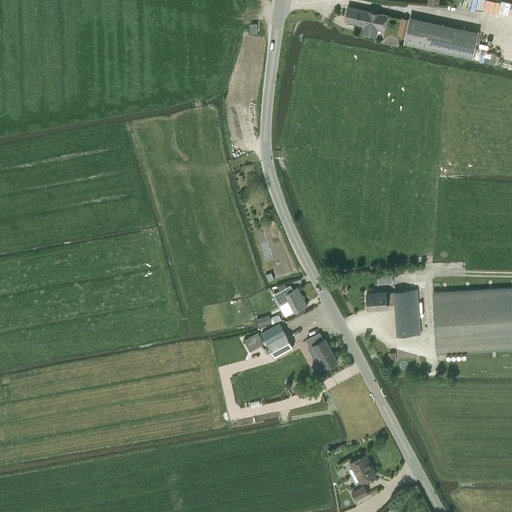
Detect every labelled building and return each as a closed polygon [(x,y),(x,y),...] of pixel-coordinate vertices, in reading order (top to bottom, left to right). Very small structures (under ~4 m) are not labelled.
[(510,0),(498,0),(497,10),(510,12),(511,0),(510,0)] [(365,25),(368,11),(348,6),(345,21),(365,25)] [(368,11),(365,25),(363,32),(376,35),(378,28),(383,29),(383,30),(387,14),(368,10),(368,11)] [(408,24),(404,42),(473,56),(477,38),(408,24)] [(477,58),(486,61),(490,49),(481,46),(477,58)] [(280,290),(273,294),(279,305),(288,300),(295,312),(307,305),(297,287),(293,290),(290,284),(287,286),(280,290)] [(511,286),(433,291),(436,354),(511,349),(511,286)] [(386,291),(367,293),(368,309),(387,308),(387,304),(394,303),(397,335),(421,334),(417,289),(394,291),(394,292),(386,292),(386,291)] [(316,311),(290,323),(293,328),(318,316),(316,311)] [(269,315),(257,319),(259,326),(271,323),(269,315)] [(280,323),(261,333),(267,343),(286,333),(280,323)] [(319,332),(306,339),(310,347),(313,345),(316,352),(313,354),(321,369),(325,367),(337,361),(325,338),(323,339),(319,332)] [(256,333),(244,339),(250,351),(263,344),(256,333)] [(275,357),(293,347),(286,333),(267,343),(275,357)] [(360,483),(376,474),(365,454),(350,462),(360,483)] [(356,499),(368,493),(364,486),(352,492),(356,499)]
